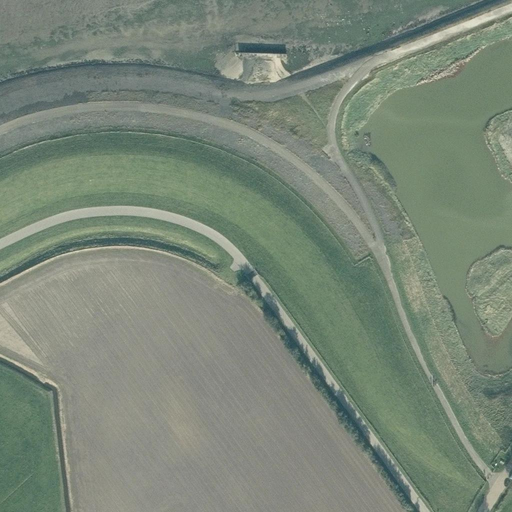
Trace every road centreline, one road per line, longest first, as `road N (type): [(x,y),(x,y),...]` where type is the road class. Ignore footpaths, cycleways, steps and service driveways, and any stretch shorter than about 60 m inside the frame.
road 1 (unclassified): [(382,258),(298,161),(206,116),(88,110),(0,131)]
road 2 (unclassified): [(382,258),(366,205),(332,144),(342,94),(376,61),(511,7)]
road 3 (unclassified): [(424,511),(252,275)]
road 4 (unclassified): [(0,245),(78,214),(151,212),(201,228),(252,275)]
road 5 (unclassified): [(500,485),(476,459),(422,360),(382,258)]
